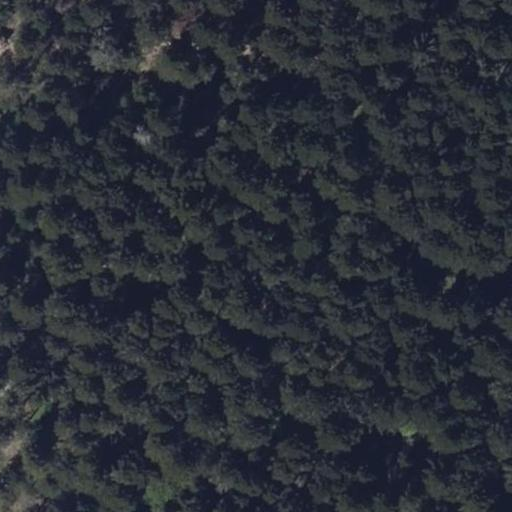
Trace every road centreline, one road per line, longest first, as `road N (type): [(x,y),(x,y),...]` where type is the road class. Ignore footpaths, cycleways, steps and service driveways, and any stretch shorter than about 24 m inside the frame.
road 1 (track): [(511,65),(444,52),(347,59),(274,41),(203,49),(152,66),(362,141),(511,227)]
road 2 (track): [(152,66),(22,36),(0,46)]
